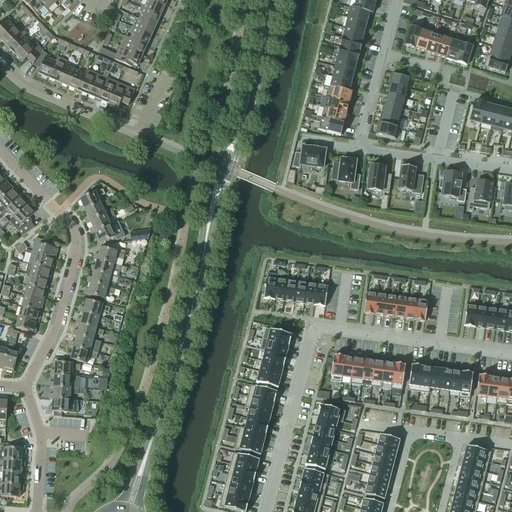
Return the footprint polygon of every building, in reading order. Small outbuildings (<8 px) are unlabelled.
[(37,17),(40,14),(38,12),(43,7),(36,0),(25,0),(23,2),(37,17)] [(47,12),(55,4),(51,0),(36,0),(43,7),(47,12)] [(349,9),(372,15),(375,4),(358,0),(356,0),(354,10),(349,9)] [(473,10),(476,0),(464,0),(464,4),(465,2),(474,5),(473,10)] [(476,0),(473,10),(485,14),(489,0),(476,0)] [(511,1),(508,0),(505,0),(503,9),(511,11),(511,1)] [(164,8),(148,1),(145,7),(143,6),(141,9),(160,18),(164,8)] [(155,28),(160,18),(141,9),(140,13),(142,14),(139,20),(155,28)] [(349,9),(347,18),(368,24),(370,15),(372,15),(349,9)] [(511,11),(503,9),(499,19),(511,22),(511,11)] [(7,18),(0,24),(0,39),(13,28),(8,22),(10,20),(7,18)] [(347,18),(344,28),(365,34),(368,24),(347,18)] [(501,20),(498,29),(511,33),(511,22),(499,19),(501,20)] [(155,28),(139,20),(136,27),(134,26),(132,29),(151,37),(155,28)] [(404,47),(415,50),(422,28),(411,25),(404,47)] [(13,28),(0,39),(0,40),(7,48),(22,34),(20,31),(18,33),(13,28)] [(42,38),(45,35),(48,33),(43,28),(41,31),(38,33),(42,38)] [(344,28),(342,38),(363,44),(365,34),(344,28)] [(415,50),(425,53),(432,32),(422,28),(415,50)] [(146,47),(151,37),(132,29),(131,32),(133,33),(130,40),(146,47)] [(511,33),(498,29),(495,39),(511,44),(511,33)] [(22,34),(7,48),(15,56),(27,43),(23,38),(25,36),(27,34),(24,32),(22,34)] [(432,32),(425,53),(435,57),(442,35),(442,36),(432,33),(432,32)] [(435,57),(445,60),(452,38),(442,35),(435,57)] [(142,57),(146,47),(130,40),(125,37),(120,47),(142,57)] [(342,38),(339,48),(360,54),(363,44),(342,38)] [(445,60),(456,63),(463,42),(452,38),(445,60)] [(511,44),(495,39),(492,48),(511,55),(511,52),(511,44)] [(463,42),(456,63),(466,67),(473,45),(463,42)] [(27,43),(15,56),(22,64),(27,60),(32,66),(42,53),(42,52),(36,45),(33,49),(27,43)] [(67,49),(69,45),(63,43),(60,52),(62,53),(65,47),(67,49)] [(137,67),(142,57),(120,47),(114,61),(131,68),(132,65),(137,67)] [(339,48),(336,58),(357,64),(360,54),(339,48)] [(487,57),(508,64),(511,55),(492,48),(488,58),(487,57)] [(42,53),(32,66),(40,69),(38,75),(48,79),(55,63),(48,60),(49,58),(46,56),(47,56),(42,53)] [(487,57),(483,68),(505,75),(508,64),(487,57)] [(55,63),(48,79),(58,84),(66,65),(67,63),(57,58),(55,63)] [(336,58),(334,68),(355,74),(357,64),(336,58)] [(66,65),(58,84),(68,88),(75,72),(68,69),(69,66),(66,65)] [(123,68),(122,72),(127,74),(133,76),(134,73),(129,71),(123,68)] [(334,68),(331,78),(352,84),(355,74),(334,68)] [(86,73),(78,92),(88,96),(97,75),(87,71),(86,73)] [(75,72),(68,88),(78,92),(86,73),(83,72),(81,74),(75,72)] [(97,75),(88,96),(98,100),(107,80),(97,75)] [(391,75),(388,86),(408,91),(411,80),(391,75)] [(331,78),(328,88),(351,94),(351,93),(350,93),(352,84),(331,78)] [(107,80),(98,100),(108,105),(117,84),(107,80)] [(117,84),(108,105),(118,109),(120,104),(128,107),(135,92),(117,84)] [(388,86),(386,95),(406,101),(408,91),(388,86)] [(329,88),(326,98),(349,104),(351,94),(328,88),(329,88)] [(383,105),(403,110),(406,101),(386,95),(383,105)] [(322,97),(319,108),(323,109),(346,115),(349,104),(326,98),(322,97)] [(471,116),(470,122),(480,125),(485,106),(486,106),(486,105),(475,102),(473,109),(472,108),(470,116),(471,116)] [(383,105),(381,115),(401,120),(403,110),(383,105)] [(485,106),(480,125),(491,128),(496,108),(486,106),(485,106)] [(496,108),(491,128),(502,130),(506,111),(496,108)] [(323,109),(321,119),(343,125),(346,115),(323,109)] [(511,112),(506,111),(502,130),(511,132),(511,112)] [(381,115),(378,125),(402,131),(398,130),(401,120),(381,115)] [(310,120),(310,121),(316,123),(320,124),(318,131),(340,137),(343,125),(321,119),(317,118),(311,117),(310,120)] [(402,131),(378,125),(375,137),(399,143),(402,131)] [(295,154),(292,168),(300,170),(300,167),(322,170),(323,170),(323,169),(325,152),(325,151),(324,151),(316,150),(311,149),(303,148),(302,148),(301,155),(295,154)] [(350,184),(349,191),(358,192),(359,180),(353,179),(353,176),(354,176),(355,170),(354,170),(355,161),(346,160),(346,161),(341,161),(340,165),(336,164),(335,171),(339,172),(338,182),(350,184)] [(370,167),(367,191),(389,194),(391,176),(390,179),(384,178),(385,169),(379,168),(379,166),(371,165),(371,167),(370,167)] [(401,168),(397,192),(411,193),(411,194),(421,196),(423,180),(414,179),(415,170),(401,168)] [(442,189),(441,197),(457,199),(457,203),(464,204),(466,191),(460,191),(461,185),(460,185),(461,176),(444,174),(443,182),(440,182),(439,188),(442,189)] [(0,186),(0,201),(12,190),(5,182),(0,186)] [(470,189),(467,212),(473,213),(473,209),(489,211),(492,184),(476,182),(475,190),(470,189)] [(504,200),(502,207),(511,208),(511,186),(505,186),(504,194),(502,193),(501,199),(504,200)] [(20,198),(12,190),(0,201),(0,213),(1,215),(6,211),(20,198)] [(81,214),(84,212),(100,205),(97,199),(105,195),(102,190),(95,194),(95,193),(90,196),(87,191),(83,195),(84,198),(79,201),(82,207),(79,209),(81,214)] [(27,206),(20,198),(6,211),(13,219),(27,206)] [(86,225),(89,223),(105,216),(102,210),(110,206),(107,201),(100,205),(84,212),(87,218),(84,220),(86,225)] [(131,205),(124,208),(126,214),(133,211),(131,205)] [(27,206),(13,219),(9,223),(18,232),(22,237),(34,228),(28,220),(34,214),(27,206)] [(91,236),(94,234),(110,227),(110,226),(107,221),(115,217),(112,212),(105,216),(89,223),(92,229),(89,231),(91,236)] [(117,223),(110,226),(110,227),(94,234),(97,240),(94,242),(96,246),(99,245),(115,238),(116,242),(125,238),(118,223),(117,223)] [(137,234),(138,242),(147,241),(150,232),(137,234)] [(54,261),(57,251),(42,247),(44,242),(35,239),(31,255),(54,261)] [(133,242),(131,250),(142,252),(144,245),(133,242)] [(23,253),(27,250),(23,244),(19,247),(23,253)] [(94,255),(93,260),(96,261),(113,266),(113,265),(115,259),(123,261),(124,256),(116,254),(117,253),(120,244),(106,245),(105,250),(100,249),(98,256),(94,255)] [(19,256),(23,253),(19,247),(15,250),(19,256)] [(51,272),(54,261),(31,255),(28,265),(33,267),(51,272)] [(91,267),(90,272),(93,273),(110,277),(118,279),(119,273),(123,274),(125,269),(121,267),(113,265),(113,266),(96,261),(95,268),(91,267)] [(48,282),(51,272),(33,267),(30,277),(48,282)] [(88,278),(86,283),(90,284),(107,289),(109,282),(116,284),(121,286),(123,280),(118,279),(110,277),(93,273),(91,279),(88,278)] [(263,300),(273,301),(276,280),(277,277),(266,275),(263,300)] [(46,292),(48,282),(30,277),(27,287),(46,292)] [(286,282),(276,280),(273,301),(284,302),(286,282)] [(286,282),(284,302),(294,304),(297,283),(286,282)] [(297,283),(294,304),(304,305),(307,285),(297,283)] [(85,290),(83,295),(87,296),(104,301),(106,294),(118,297),(119,292),(107,289),(90,284),(88,291),(85,290)] [(317,286),(307,285),(304,305),(314,307),(317,286)] [(317,286),(314,307),(325,308),(327,287),(317,286)] [(43,303),(46,292),(27,287),(24,298),(43,303)] [(374,316),(376,295),(366,294),(363,314),(374,316)] [(376,295),(374,316),(384,317),(387,297),(376,295)] [(394,319),(397,298),(387,297),(384,317),(394,319)] [(40,313),(43,303),(24,298),(21,308),(40,313)] [(394,319),(404,320),(407,299),(397,298),(394,319)] [(417,301),(407,299),(404,320),(414,321),(417,301)] [(417,301),(414,321),(424,323),(427,302),(417,301)] [(80,308),(78,313),(82,314),(99,319),(99,318),(101,312),(108,314),(109,313),(110,309),(102,307),(102,306),(85,302),(83,309),(80,308)] [(464,327),(474,329),(477,308),(467,307),(464,327)] [(37,324),(40,313),(21,308),(19,319),(37,324)] [(487,309),(477,308),(474,329),(484,330),(487,309)] [(487,309),(484,330),(494,331),(497,311),(487,309)] [(494,331),(505,333),(507,312),(497,311),(494,331)] [(77,320),(75,325),(79,326),(96,330),(97,324),(105,326),(105,325),(109,326),(111,322),(107,320),(99,318),(99,319),(82,314),(80,321),(77,320)] [(34,334),(37,324),(19,319),(16,329),(34,334)] [(73,331),(72,336),(76,337),(93,342),(94,335),(102,337),(103,332),(96,330),(79,326),(77,332),(73,331)] [(265,330),(262,341),(288,347),(288,348),(291,336),(265,330)] [(70,343),(69,348),(73,349),(89,353),(91,347),(99,349),(100,344),(93,342),(76,337),(74,344),(70,343)] [(262,341),(259,351),(264,353),(264,352),(286,358),(286,357),(288,348),(288,347),(262,341)] [(9,346),(7,352),(2,370),(13,373),(18,355),(19,349),(9,346)] [(67,354),(66,359),(69,360),(86,365),(88,358),(96,360),(97,355),(89,353),(73,349),(71,355),(67,354)] [(264,353),(261,363),(283,368),(283,369),(286,357),(286,358),(264,352),(264,353)] [(341,379),(344,358),(334,357),(331,382),(340,383),(341,379)] [(351,380),(354,359),(344,358),(341,379),(351,380)] [(351,380),(350,385),(360,386),(364,361),(354,359),(351,380)] [(364,361),(360,386),(370,388),(374,362),(364,361)] [(380,389),(381,384),(384,364),(374,362),(370,388),(380,389)] [(261,363),(259,373),(280,379),(283,369),(283,368),(261,363)] [(50,371),(50,377),(54,377),(71,378),(71,371),(79,372),(80,366),(72,366),(72,365),(54,364),(54,372),(50,371)] [(384,364),(381,384),(391,386),(394,365),(384,364)] [(404,366),(394,365),(391,386),(390,390),(400,392),(404,366)] [(419,394),(422,368),(412,367),(409,392),(419,394)] [(428,395),(429,390),(432,369),(422,368),(419,394),(428,395)] [(429,390),(439,391),(442,371),(432,369),(429,390)] [(449,393),(452,372),(442,371),(439,391),(449,393)] [(459,394),(462,373),(452,372),(449,393),(459,394)] [(256,383),(256,384),(278,390),(278,389),(280,379),(259,373),(256,383)] [(462,373),(459,394),(458,399),(468,400),(472,375),(462,373)] [(49,383),(49,389),(53,389),(70,390),(78,390),(79,384),(79,378),(71,378),(54,377),(53,384),(49,383)] [(486,399),(489,379),(479,377),(477,397),(486,399)] [(486,399),(496,400),(499,380),(489,379),(486,399)] [(499,380),(496,400),(496,405),(506,406),(509,381),(499,380)] [(250,387),(247,398),(274,405),(273,405),(274,405),(277,394),(250,387)] [(49,395),(48,401),(52,401),(69,402),(70,402),(70,395),(78,396),(78,395),(86,396),(86,391),(78,390),(70,390),(53,389),(52,396),(49,395)] [(247,398),(244,409),(249,410),(249,409),(271,415),(273,405),(274,405),(247,398)] [(48,407),(48,413),(51,413),(53,413),(53,418),(61,419),(61,414),(63,414),(69,414),(77,415),(77,408),(77,402),(70,402),(69,402),(52,401),(52,408),(48,407)] [(320,406),(318,417),(342,423),(345,413),(320,406)] [(249,410),(247,420),(268,426),(268,425),(271,415),(249,409),(249,410)] [(318,418),(315,427),(335,432),(337,423),(342,424),(342,423),(318,417),(317,417),(318,418)] [(244,430),(265,436),(265,437),(269,425),(268,425),(268,426),(247,420),(244,430)] [(313,436),(312,437),(332,442),(335,432),(315,427),(313,436)] [(239,429),(236,440),(263,447),(265,436),(244,430),(239,429)] [(312,437),(310,446),(330,452),(332,442),(312,437)] [(379,437),(377,447),(397,452),(399,442),(400,442),(379,437)] [(236,440),(234,450),(260,457),(263,447),(236,440)] [(0,461),(3,462),(21,463),(21,456),(25,456),(25,451),(22,451),(22,446),(11,445),(10,450),(4,449),(0,449),(0,455),(0,461)] [(310,447),(307,456),(327,462),(330,452),(310,446),(310,447)] [(377,447),(374,457),(394,462),(397,452),(377,447)] [(466,448),(463,458),(488,464),(490,454),(466,447),(466,448)] [(233,454),(230,465),(256,472),(259,462),(259,461),(233,454)] [(305,466),(305,467),(325,472),(325,471),(327,462),(307,456),(305,464),(305,466)] [(374,457),(372,467),(391,472),(394,462),(374,457)] [(463,458),(461,468),(485,474),(488,464),(463,458)] [(0,468),(0,473),(3,474),(20,475),(20,468),(24,468),(24,463),(21,463),(3,462),(3,468),(0,468)] [(230,465),(227,476),(253,483),(256,472),(230,465)] [(372,467),(369,476),(389,481),(391,472),(372,467)] [(461,468),(458,478),(483,484),(485,474),(461,468)] [(301,481),(325,487),(328,477),(304,471),(303,472),(304,472),(301,481)] [(0,485),(2,486),(19,487),(20,480),(23,480),(24,475),(20,475),(3,474),(2,480),(0,480),(0,485)] [(227,476),(224,486),(251,493),(253,483),(227,476)] [(369,476),(367,486),(386,491),(389,481),(369,476)] [(458,478),(456,487),(480,494),(483,484),(458,478)] [(301,481),(298,491),(323,497),(325,487),(301,481)] [(0,492),(0,497),(1,498),(18,499),(19,492),(23,492),(23,487),(19,487),(2,486),(1,492),(0,492)] [(224,486),(222,497),(248,503),(251,493),(224,486)] [(364,496),(364,497),(384,502),(384,501),(386,491),(367,486),(364,496)] [(456,487),(453,497),(478,504),(480,494),(456,487)] [(298,492),(296,501),(320,507),(323,497),(298,491),(298,492)] [(222,497),(219,508),(235,511),(245,511),(248,503),(222,497)] [(453,497),(451,507),(469,511),(475,511),(478,504),(453,497)] [(363,501),(360,511),(364,511),(380,511),(382,506),(383,507),(383,506),(363,500),(363,501)] [(293,510),(293,511),(298,511),(319,511),(320,507),(296,501),(293,510)]
